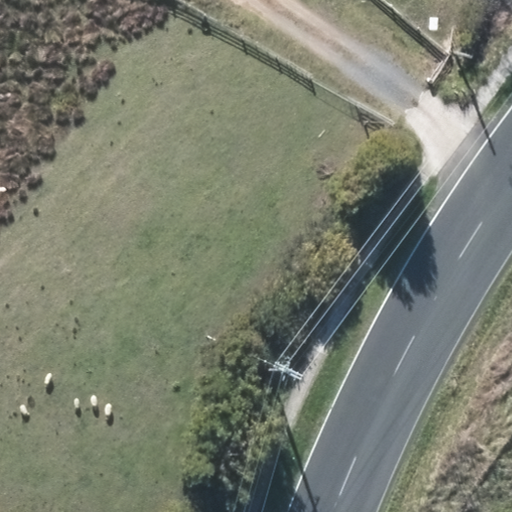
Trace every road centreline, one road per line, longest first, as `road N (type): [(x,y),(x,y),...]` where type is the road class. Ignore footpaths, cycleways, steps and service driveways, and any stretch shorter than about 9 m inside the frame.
road 1 (tertiary): [(511,149),(322,511)]
road 2 (track): [(500,163),(257,0)]
